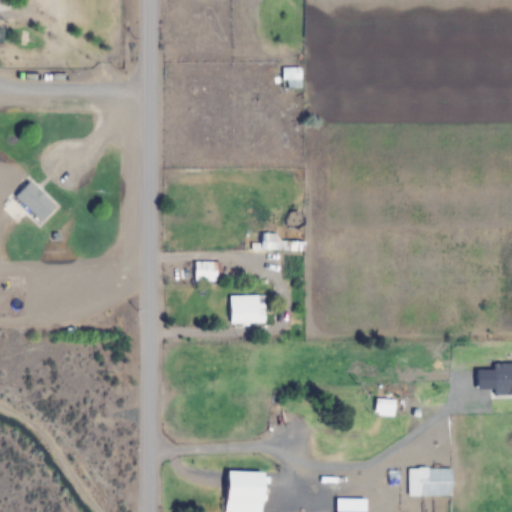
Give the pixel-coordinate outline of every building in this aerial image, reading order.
[(280,88),(299,88),(299,68),(280,68),(280,88)] [(11,197),(40,223),(55,206),(26,180),(11,197)] [(215,282),(215,261),(192,261),(192,282),(215,282)] [(227,295),(227,325),(264,325),(264,295),(227,295)] [(319,449),(365,449),(365,432),(319,432),(319,449)] [(450,497),(450,469),(408,469),(408,497),(450,497)] [(220,511),(257,511),(259,472),(222,472),(220,511)]
